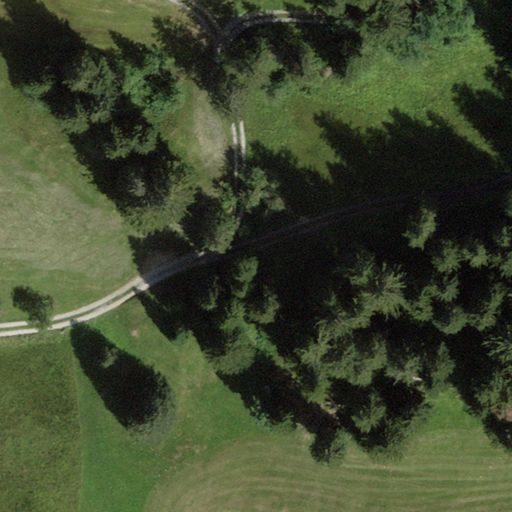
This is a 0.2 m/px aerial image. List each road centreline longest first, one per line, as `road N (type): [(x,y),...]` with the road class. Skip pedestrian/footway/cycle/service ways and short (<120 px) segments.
road 1 (track): [(167,268),(352,210),(458,196),(511,179)]
road 2 (track): [(219,29),(231,67),(240,201),(233,223),(167,268)]
road 3 (track): [(429,0),(386,20),(292,14),(219,29)]
road 4 (track): [(167,268),(71,318),(0,329)]
